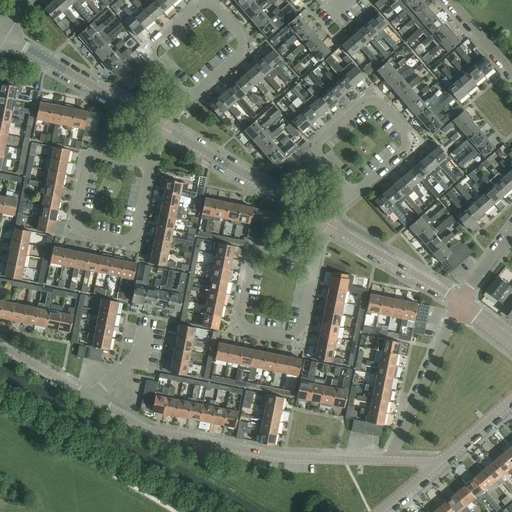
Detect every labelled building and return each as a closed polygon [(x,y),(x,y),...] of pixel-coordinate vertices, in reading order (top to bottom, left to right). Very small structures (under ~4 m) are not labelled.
[(69,0),(56,0),(55,1),(64,12),(64,13),(72,23),(77,19),(68,9),(73,5),(73,4),(69,0)] [(69,0),(73,4),(73,5),(88,22),(93,19),(81,6),(86,2),(84,0),(69,0)] [(84,0),(86,2),(97,15),(101,12),(90,0),(84,0)] [(121,0),(118,0),(111,7),(115,12),(125,4),(121,0)] [(137,0),(134,0),(133,2),(139,10),(134,14),(137,18),(136,18),(146,28),(155,21),(145,10),(146,10),(137,0)] [(146,0),(146,1),(150,6),(146,10),(145,10),(155,21),(164,13),(154,2),(155,1),(154,0),(146,0)] [(154,0),(155,1),(154,2),(164,13),(173,5),(168,0),(154,0)] [(238,0),(236,2),(243,11),(254,2),(256,0),(238,0)] [(254,2),(243,11),(251,21),(262,11),(274,0),(267,0),(265,2),(264,2),(259,7),(254,2)] [(379,0),(378,0),(374,4),(375,4),(378,8),(383,4),(379,0)] [(397,0),(396,1),(390,7),(393,10),(399,6),(403,11),(404,11),(408,7),(416,0),(397,0)] [(404,11),(398,16),(401,20),(407,14),(412,19),(416,16),(427,7),(421,0),(416,0),(408,7),(404,11)] [(55,1),(45,9),(55,20),(57,19),(64,13),(64,12),(55,1)] [(127,7),(123,10),(133,21),(127,26),(135,35),(136,37),(146,28),(136,18),(137,18),(134,14),(127,7)] [(278,7),(272,13),(275,16),(276,15),(281,11),(278,7)] [(412,19),(406,25),(409,28),(415,23),(416,24),(420,29),(435,16),(427,7),(416,16),(412,19)] [(270,20),(259,29),(267,39),(297,13),(293,8),(280,20),(276,15),(275,16),(270,20)] [(262,11),(251,21),(259,29),(270,20),(262,11)] [(81,35),(79,37),(83,41),(84,40),(88,44),(103,31),(117,19),(113,14),(97,27),(93,23),(90,25),(80,35),(81,35)] [(378,14),(369,22),(382,37),(383,39),(384,38),(395,51),(399,47),(388,34),(387,34),(383,29),(388,25),(380,16),(378,14)] [(298,15),(269,41),(274,47),(279,43),(276,40),(280,36),(281,38),(291,29),(295,34),(296,34),(306,25),(298,15)] [(420,29),(406,40),(410,45),(424,33),(428,37),(432,34),(443,25),(435,16),(420,29)] [(60,22),(58,24),(63,30),(67,27),(61,21),(60,22)] [(369,22),(360,30),(369,41),(370,40),(381,54),(385,50),(378,41),(382,37),(369,22)] [(89,45),(87,46),(91,50),(93,49),(96,53),(107,44),(125,28),(121,23),(109,33),(107,35),(103,31),(88,44),(89,45)] [(295,34),(285,43),(289,47),(297,40),(301,44),(303,43),(314,34),(306,25),(296,34),(295,34)] [(428,37),(421,43),(424,46),(430,41),(431,42),(433,41),(437,45),(440,43),(450,34),(451,33),(451,31),(448,27),(446,27),(445,28),(443,25),(432,34),(428,37)] [(405,26),(400,31),(402,34),(408,29),(405,26)] [(355,34),(351,38),(360,49),(372,61),(371,62),(376,67),(380,63),(365,45),(369,41),(360,30),(359,31),(358,30),(354,33),(355,34)] [(301,44),(293,52),(296,56),(307,47),(311,52),(322,43),(314,34),(303,43),(301,44)] [(435,46),(429,52),(432,56),(439,51),(443,47),(448,53),(449,52),(459,43),(458,43),(459,42),(459,41),(456,37),(454,36),(453,37),(450,34),(440,43),(437,45),(435,46)] [(351,38),(341,46),(351,57),(360,49),(351,38)] [(122,39),(115,46),(117,49),(118,50),(125,44),(122,39)] [(311,52),(301,61),(304,65),(313,57),(318,63),(319,61),(330,52),(322,43),(311,52)] [(107,44),(96,53),(104,62),(115,53),(114,52),(107,44)] [(460,46),(455,50),(467,63),(462,68),(466,72),(476,84),(485,75),(472,59),(471,60),(463,50),(460,47),(460,46)] [(477,55),(472,59),(485,75),(494,68),(475,47),(472,49),(477,55)] [(103,63),(103,65),(106,69),(108,69),(109,68),(112,71),(117,67),(121,63),(126,59),(130,55),(133,53),(128,48),(122,54),(118,50),(115,53),(104,62),(103,63)] [(273,50),(264,58),(273,69),(278,75),(284,81),(289,78),(281,69),(281,66),(285,63),(283,61),(273,50)] [(385,50),(381,54),(385,59),(390,56),(385,50)] [(133,53),(130,55),(139,65),(144,61),(135,51),(133,53)] [(130,55),(126,59),(134,69),(139,65),(130,55)] [(331,56),(325,60),(329,65),(335,60),(331,56)] [(346,56),(343,58),(348,65),(343,69),(356,85),(364,78),(355,67),(346,56)] [(264,58),(255,66),(264,77),(273,87),(277,84),(273,79),(278,75),(273,69),(264,58)] [(403,58),(398,63),(400,67),(406,62),(403,58)] [(455,58),(451,62),(461,73),(455,78),(457,80),(467,92),(468,93),(469,92),(473,89),(473,88),(473,87),(475,84),(476,84),(466,72),(462,68),(455,58)] [(126,59),(121,63),(130,73),(134,69),(126,59)] [(337,63),(335,60),(329,65),(338,75),(335,78),(338,81),(347,92),(356,85),(343,69),(342,69),(337,63)] [(299,62),(293,68),(296,72),(302,66),(299,62)] [(371,62),(363,69),(368,74),(376,67),(371,62)] [(387,62),(376,71),(384,81),(395,71),(387,62)] [(121,63),(117,67),(125,77),(130,73),(121,63)] [(255,66),(246,74),(255,85),(264,95),(269,92),(260,81),(264,77),(255,66)] [(117,67),(112,71),(116,75),(121,81),(125,77),(117,67)] [(395,71),(384,81),(392,90),(403,80),(403,81),(414,71),(411,67),(405,72),(399,76),(395,71)] [(445,67),(441,71),(449,79),(453,84),(448,89),(447,89),(457,100),(458,100),(459,101),(464,97),(464,96),(463,95),(466,92),(467,92),(457,80),(455,78),(448,70),(445,67)] [(329,71),(325,74),(330,80),(329,80),(331,82),(326,87),(327,87),(327,88),(329,90),(338,101),(347,92),(338,81),(335,78),(329,71)] [(246,74),(237,82),(246,93),(255,85),(246,74)] [(403,80),(392,90),(400,99),(411,90),(422,80),(418,76),(407,85),(403,81),(403,80)] [(320,79),(316,82),(321,89),(316,94),(320,97),(329,108),(328,109),(329,110),(330,110),(335,106),(335,105),(334,104),(337,102),(338,101),(329,90),(327,88),(327,87),(326,87),(325,86),(326,85),(320,79)] [(231,87),(228,90),(237,101),(246,111),(253,118),(256,115),(245,102),(241,97),(246,93),(237,82),(236,81),(235,81),(230,85),(230,86),(231,87)] [(0,83),(0,82),(0,92),(0,93),(0,96),(15,99),(15,100),(32,103),(33,103),(37,104),(38,102),(40,92),(32,90),(31,97),(16,94),(18,87),(10,86),(10,85),(10,84),(1,82),(0,83)] [(427,85),(421,91),(424,94),(430,89),(427,85)] [(294,87),(291,89),(298,98),(303,103),(297,108),(311,124),(320,116),(306,101),(301,95),(294,87)] [(312,96),(306,101),(320,116),(328,109),(329,108),(320,97),(316,94),(310,87),(307,90),(312,96)] [(228,90),(219,98),(228,109),(229,108),(245,126),(249,122),(238,109),(235,108),(232,105),(237,101),(228,90)] [(411,90),(400,99),(408,108),(419,99),(411,90)] [(249,97),(255,104),(259,100),(253,93),(249,97)] [(419,99),(408,108),(416,117),(426,108),(438,98),(435,94),(429,99),(428,99),(423,104),(419,99)] [(0,108),(13,111),(29,114),(35,115),(37,106),(37,104),(33,103),(32,103),(31,110),(14,106),(15,100),(15,99),(0,96),(0,108)] [(426,108),(416,117),(424,126),(434,117),(435,117),(439,113),(453,100),(449,96),(431,113),(426,108)] [(219,98),(209,106),(228,127),(232,123),(223,113),(228,109),(219,98)] [(41,102),(37,120),(44,121),(44,125),(49,126),(49,122),(53,105),(48,104),(49,102),(48,101),(43,100),(42,101),(41,102)] [(292,103),(288,106),(297,117),(291,122),(301,133),(311,124),(297,108),(292,103)] [(53,105),(49,122),(56,123),(51,144),(56,145),(61,125),(65,107),(53,105)] [(65,107),(61,125),(67,126),(66,130),(71,131),(72,127),(73,127),(77,109),(72,108),(72,107),(71,106),(66,105),(65,106),(65,107)] [(434,117),(424,126),(432,135),(454,116),(456,114),(461,109),(458,105),(447,115),(439,113),(435,117),(434,117)] [(0,120),(11,123),(17,124),(20,125),(21,120),(18,119),(12,118),(13,111),(0,108),(0,120)] [(77,109),(73,127),(85,130),(86,124),(87,118),(89,112),(77,109)] [(255,121),(244,131),(252,140),(267,128),(282,115),(278,111),(270,118),(271,118),(260,127),(255,121)] [(89,112),(87,118),(101,121),(102,115),(89,112)] [(463,112),(442,130),(445,133),(451,127),(452,128),(455,125),(460,130),(471,121),(472,120),(472,118),(468,114),(467,114),(466,115),(463,112)] [(29,114),(27,126),(32,127),(35,115),(29,114)] [(87,118),(86,124),(99,126),(101,121),(87,118)] [(0,132),(8,135),(11,124),(11,123),(0,120),(0,132)] [(471,121),(460,130),(468,139),(479,130),(471,121)] [(86,124),(85,130),(98,132),(99,126),(86,124)] [(27,126),(24,138),(30,139),(32,127),(27,126)] [(267,128),(252,140),(260,149),(271,140),(282,131),(279,127),(272,134),(267,128)] [(85,130),(84,135),(97,138),(98,132),(85,130)] [(458,148),(453,152),(456,155),(461,151),(467,146),(469,146),(473,151),(476,148),(487,139),(479,130),(468,139),(458,148)] [(0,132),(0,145),(6,146),(8,135),(0,132)] [(456,133),(450,138),(453,142),(459,137),(456,133)] [(84,135),(83,141),(96,144),(97,138),(84,135)] [(287,136),(280,141),(283,146),(284,146),(290,140),(287,136)] [(24,138),(22,149),(28,151),(30,139),(24,138)] [(473,151),(461,161),(465,165),(479,152),(484,158),(484,157),(495,148),(487,139),(476,148),(473,151)] [(271,140),(260,149),(268,158),(279,149),(271,140)] [(279,149),(268,158),(276,167),(276,168),(281,163),(285,159),(290,156),(294,152),(298,149),(297,148),(295,145),(289,151),(288,150),(284,154),(279,149)] [(430,153),(429,154),(438,165),(442,169),(454,183),(464,175),(459,170),(454,175),(446,165),(446,163),(450,159),(448,157),(444,153),(438,146),(437,145),(436,145),(431,149),(431,150),(432,151),(430,153)] [(55,147),(52,160),(68,163),(70,151),(55,147)] [(298,149),(294,152),(303,162),(308,157),(299,147),(298,149)] [(22,149),(20,161),(25,162),(28,151),(22,149)] [(499,149),(496,152),(500,157),(504,154),(499,149)] [(294,152),(290,156),(298,165),(303,162),(294,152)] [(423,159),(420,162),(433,177),(438,183),(442,180),(438,174),(438,173),(442,169),(438,165),(429,154),(428,153),(427,153),(422,156),(422,158),(423,159)] [(290,156),(285,159),(294,169),(298,165),(290,156)] [(285,159),(281,163),(289,173),(294,169),(285,159)] [(486,159),(482,163),(486,168),(491,164),(486,159)] [(503,159),(499,162),(505,169),(508,167),(507,166),(508,165),(503,159)] [(52,160),(50,172),(66,175),(68,163),(52,160)] [(20,161),(17,174),(23,175),(25,162),(20,161)] [(420,162),(411,170),(420,181),(420,180),(436,198),(440,195),(429,182),(428,181),(433,177),(420,162)] [(281,163),(276,168),(285,177),(289,173),(281,163)] [(490,181),(489,182),(502,197),(511,189),(502,178),(503,178),(494,167),(490,170),(495,176),(490,181)] [(411,170),(402,177),(414,192),(420,199),(424,196),(419,190),(420,189),(415,185),(420,181),(411,170)] [(503,178),(502,178),(511,189),(511,171),(511,170),(503,178)] [(48,183),(47,183),(63,187),(66,175),(50,172),(48,183)] [(485,185),(481,189),(485,193),(484,194),(493,205),(502,197),(489,182),(490,181),(485,175),(481,178),(486,184),(485,185)] [(402,177),(393,185),(402,196),(405,200),(413,209),(418,215),(422,211),(417,205),(409,196),(414,192),(402,177)] [(165,178),(163,186),(164,187),(165,187),(164,192),(180,195),(185,196),(196,198),(202,200),(205,188),(198,186),(197,193),(187,191),(188,185),(187,184),(185,184),(183,183),(173,181),(174,180),(173,179),(165,178)] [(25,179),(22,191),(28,192),(28,191),(29,185),(46,188),(45,195),(61,198),(63,187),(47,183),(48,183),(30,180),(29,180),(25,179)] [(443,181),(440,184),(444,189),(448,186),(443,181)] [(459,183),(455,186),(471,205),(466,209),(466,210),(475,221),(476,220),(477,221),(478,221),(482,218),(482,217),(481,216),(484,213),(475,202),(475,201),(459,183)] [(475,183),(472,186),(477,192),(476,193),(480,197),(475,201),(475,202),(484,213),(493,205),(484,194),(485,193),(481,189),(475,183)] [(387,190),(383,193),(393,204),(409,223),(413,220),(407,213),(408,213),(400,204),(405,200),(402,196),(393,185),(392,184),(390,185),(386,188),(386,190),(387,190)] [(450,190),(446,194),(451,199),(450,200),(459,210),(459,211),(454,216),(456,218),(464,227),(466,229),(475,221),(466,210),(466,209),(457,199),(450,190)] [(22,191),(20,203),(26,204),(26,203),(27,196),(31,197),(32,192),(28,191),(28,192),(22,191)] [(164,192),(162,204),(178,207),(183,208),(184,203),(185,196),(180,195),(164,192)] [(383,193),(374,201),(384,212),(388,217),(393,213),(405,227),(409,223),(393,204),(383,193)] [(6,197),(2,213),(15,216),(18,200),(19,195),(14,194),(13,199),(6,197)] [(43,206),(43,207),(58,210),(61,198),(45,195),(43,206)] [(202,214),(201,218),(208,220),(205,233),(211,234),(214,221),(218,201),(206,198),(202,214)] [(218,201),(214,221),(220,222),(220,218),(226,219),(229,203),(218,201)] [(20,203),(18,214),(23,215),(25,208),(42,212),(40,219),(56,222),(58,210),(43,207),(43,206),(26,203),(26,204),(20,203)] [(229,203),(226,219),(232,220),(231,225),(237,226),(241,205),(229,203)] [(162,204),(160,216),(176,219),(181,220),(182,214),(177,213),(178,207),(162,204)] [(241,205),(237,226),(240,226),(241,222),(250,224),(250,220),(252,214),(253,208),(241,205)] [(420,218),(409,227),(417,237),(428,227),(431,225),(447,210),(444,207),(430,219),(425,213),(420,218)] [(253,208),(252,214),(265,217),(266,210),(253,208)] [(252,214),(250,220),(264,222),(265,217),(252,214)] [(428,227),(417,237),(425,246),(436,236),(435,236),(447,227),(447,226),(455,219),(451,215),(438,227),(435,229),(431,225),(428,227)] [(160,216),(157,227),(173,231),(176,231),(177,227),(174,226),(176,219),(160,216)] [(40,219),(38,231),(54,234),(56,222),(40,219)] [(250,224),(249,226),(263,228),(264,222),(250,220),(250,224)] [(249,226),(248,231),(261,234),(263,228),(249,226)] [(155,228),(154,233),(154,235),(156,235),(155,239),(171,242),(193,247),(195,235),(188,234),(187,240),(172,237),(173,231),(157,227),(157,228),(156,227),(155,228)] [(15,229),(12,241),(28,244),(31,232),(15,229)] [(248,231),(247,238),(260,240),(261,234),(248,231)] [(436,236),(425,246),(433,255),(443,246),(455,236),(452,232),(446,237),(445,237),(440,241),(436,236)] [(155,239),(153,251),(169,254),(171,242),(155,239)] [(12,241),(10,252),(26,256),(28,244),(12,241)] [(443,246),(433,255),(441,264),(445,260),(450,256),(454,252),(459,248),(463,245),(460,241),(454,246),(453,245),(447,250),(443,246)] [(213,251),(213,255),(217,256),(233,259),(235,247),(219,244),(215,243),(213,251)] [(463,245),(459,248),(467,258),(472,254),(464,244),(463,245)] [(54,247),(51,263),(63,266),(66,250),(54,247)] [(459,248),(454,252),(463,262),(467,258),(459,248)] [(66,250),(63,266),(74,268),(75,268),(78,252),(66,250)] [(153,251),(150,263),(166,266),(175,268),(176,263),(167,261),(169,254),(153,251)] [(10,252),(8,264),(24,267),(26,256),(10,252)] [(74,268),(72,277),(77,278),(79,269),(86,270),(87,270),(90,254),(78,252),(75,268),(74,268)] [(454,252),(450,256),(458,265),(463,262),(454,252)] [(86,270),(84,278),(90,279),(91,271),(98,273),(101,257),(90,254),(87,270),(86,270)] [(101,257),(98,273),(110,275),(113,259),(113,258),(113,257),(112,256),(107,255),(106,256),(106,258),(101,257)] [(211,263),(210,267),(230,271),(233,259),(217,256),(215,264),(211,263)] [(450,256),(445,260),(454,269),(458,265),(450,256)] [(113,259),(110,275),(122,277),(125,261),(124,261),(125,260),(124,260),(124,259),(119,258),(118,259),(117,260),(113,259)] [(445,260),(441,264),(449,273),(454,269),(445,260)] [(125,261),(122,277),(133,280),(134,280),(137,264),(125,261)] [(8,264),(5,276),(21,280),(24,267),(8,264)] [(136,283),(133,302),(145,305),(148,288),(147,288),(152,266),(146,265),(142,284),(136,283)] [(210,267),(209,272),(213,273),(212,279),(228,283),(231,281),(232,276),(230,274),(230,271),(210,267)] [(161,285),(156,307),(168,309),(172,289),(172,288),(172,287),(171,287),(174,270),(169,270),(167,284),(163,286),(161,285)] [(40,271),(38,283),(43,284),(46,272),(40,271)] [(172,289),(168,309),(180,312),(183,296),(188,273),(182,272),(179,285),(178,286),(178,289),(176,290),(172,289)] [(332,276),(329,288),(346,291),(348,279),(332,276)] [(511,287),(498,277),(487,292),(506,307),(511,300),(511,287)] [(148,288),(145,305),(156,307),(161,285),(160,285),(161,280),(156,279),(154,290),(148,288)] [(202,285),(202,289),(206,290),(205,290),(226,294),(228,283),(212,279),(210,288),(206,287),(206,286),(202,285)] [(38,309),(34,325),(46,328),(50,311),(51,304),(53,294),(54,289),(42,287),(41,292),(48,293),(46,304),(39,303),(38,309)] [(95,287),(93,294),(94,294),(106,297),(107,290),(95,287)] [(187,287),(185,298),(190,299),(191,291),(205,294),(209,295),(207,303),(223,306),(226,294),(205,290),(206,290),(202,289),(192,287),(192,288),(187,287)] [(329,288),(327,300),(343,303),(346,291),(329,288)] [(371,294),(367,312),(379,315),(383,297),(371,294)] [(383,297),(379,315),(391,317),(395,299),(383,297)] [(103,299),(100,312),(117,315),(119,303),(103,299)] [(395,299),(391,317),(402,319),(403,319),(406,301),(395,299)] [(327,300),(324,312),(341,315),(343,303),(327,300)] [(511,300),(506,307),(503,312),(511,318),(511,300)] [(402,319),(401,325),(406,326),(407,320),(415,321),(416,316),(417,310),(418,304),(406,301),(403,319),(402,319)] [(2,302),(0,313),(0,318),(11,320),(14,304),(2,302)] [(202,310),(201,314),(221,318),(223,306),(207,303),(206,311),(202,310)] [(14,304),(11,320),(23,323),(26,307),(14,304)] [(50,311),(46,328),(58,330),(61,314),(62,310),(63,306),(51,304),(50,311)] [(418,304),(417,310),(429,312),(430,306),(418,304)] [(26,307),(23,323),(34,325),(38,309),(26,307)] [(61,314),(58,330),(70,333),(73,316),(75,308),(69,307),(67,315),(61,314)] [(417,310),(416,316),(428,318),(429,312),(417,310)] [(98,324),(114,327),(117,315),(100,312),(98,324)] [(324,312),(322,323),(339,327),(341,315),(324,312)] [(201,314),(200,318),(204,318),(202,327),(219,330),(219,329),(221,318),(201,314)] [(416,316),(415,321),(426,324),(428,318),(416,316)] [(415,321),(414,327),(425,330),(426,324),(415,321)] [(88,332),(88,334),(112,339),(114,327),(98,324),(95,323),(94,328),(97,329),(96,334),(88,332)] [(322,323),(320,335),(336,338),(339,327),(322,323)] [(180,325),(178,337),(198,341),(199,337),(195,336),(196,328),(180,325)] [(414,327),(412,334),(415,334),(424,336),(424,335),(425,330),(414,327)] [(73,333),(71,342),(77,343),(79,333),(73,331),(73,333)] [(88,334),(87,338),(94,339),(93,348),(97,348),(103,350),(104,350),(104,351),(108,352),(108,351),(110,351),(112,339),(88,334)] [(320,335),(317,347),(334,350),(336,338),(320,335)] [(174,342),(173,347),(174,348),(176,348),(175,349),(191,352),(193,346),(204,348),(205,342),(198,341),(178,337),(177,341),(176,341),(174,342)] [(378,338),(377,343),(379,343),(378,351),(382,351),(398,354),(399,354),(400,353),(401,348),(400,347),(399,347),(400,342),(384,339),(378,338)] [(219,343),(216,360),(228,363),(231,346),(219,343)] [(80,346),(77,358),(83,359),(86,347),(80,346)] [(86,347),(83,359),(89,360),(92,347),(86,346),(86,347)] [(231,346),(228,363),(238,365),(239,365),(243,348),(231,346)] [(92,347),(89,360),(95,361),(97,348),(93,348),(92,347)] [(315,359),(332,362),(343,364),(344,359),(333,357),(334,350),(317,347),(315,359)] [(97,348),(95,361),(101,363),(101,362),(103,350),(97,348)] [(238,365),(235,380),(236,380),(235,385),(247,388),(248,383),(241,381),(243,370),(250,371),(251,368),(255,351),(243,348),(239,365),(238,365)] [(175,349),(173,360),(193,364),(194,361),(190,360),(191,352),(175,349)] [(250,371),(249,379),(254,380),(257,369),(263,370),(266,353),(255,351),(251,368),(250,371)] [(377,351),(375,362),(379,363),(395,366),(398,354),(382,351),(378,351),(377,351)] [(266,353),(263,370),(275,372),(278,356),(266,353)] [(278,356),(275,372),(286,375),(290,358),(278,356)] [(290,358),(286,375),(298,377),(302,360),(290,358)] [(173,360),(171,373),(187,376),(188,367),(193,368),(193,364),(173,360)] [(367,360),(366,365),(379,368),(377,375),(393,378),(394,378),(396,377),(397,372),(396,370),(395,370),(395,366),(379,363),(375,362),(367,360)] [(300,383),(297,399),(309,401),(313,383),(314,377),(315,371),(317,362),(312,361),(311,361),(309,371),(307,378),(301,376),(300,381),(300,382),(300,383)] [(336,390),(332,406),(345,408),(348,390),(352,369),(347,368),(346,377),(345,377),(342,389),(336,388),(336,390)] [(375,386),(375,387),(391,390),(393,378),(377,375),(375,386)] [(313,383),(309,401),(321,404),(324,385),(326,379),(314,377),(313,383)] [(324,385),(321,404),(321,405),(322,406),(327,407),(328,407),(329,405),(332,406),(336,390),(336,388),(337,383),(338,379),(332,378),(332,382),(331,387),(324,385)] [(146,380),(145,386),(157,388),(158,382),(146,380)] [(194,385),(192,398),(188,418),(200,421),(203,405),(204,401),(198,399),(202,382),(195,380),(194,385)] [(366,385),(365,390),(374,392),(373,398),(388,401),(389,401),(390,400),(391,395),(391,394),(390,394),(391,390),(375,387),(375,386),(366,385)] [(154,405),(153,411),(164,414),(169,388),(164,387),(163,393),(156,391),(156,394),(155,400),(154,405)] [(169,388),(164,414),(176,416),(179,400),(173,399),(175,388),(170,387),(169,388)] [(246,390),(243,403),(251,404),(254,392),(246,390)] [(262,406),(282,410),(284,398),(268,395),(267,402),(263,401),(262,406)] [(359,395),(357,400),(367,402),(372,403),(370,410),(386,413),(388,401),(373,398),(368,397),(359,395)] [(179,400),(176,416),(188,418),(192,398),(188,397),(187,402),(179,400)] [(203,405),(200,421),(212,423),(215,403),(216,403),(216,401),(210,400),(209,406),(203,405)] [(142,403),(141,409),(153,411),(154,405),(142,403)] [(215,403),(212,423),(223,425),(226,409),(218,408),(219,404),(216,403),(215,403)] [(226,409),(223,425),(235,428),(236,428),(239,411),(230,410),(231,406),(227,405),(226,409)] [(257,405),(256,410),(261,411),(261,410),(265,411),(263,419),(280,422),(282,410),(262,406),(257,405)] [(361,408),(360,414),(367,415),(366,422),(372,423),(378,424),(384,425),(386,413),(370,410),(361,408)] [(240,421),(239,426),(277,434),(280,422),(263,419),(262,426),(258,425),(248,423),(240,421)] [(354,419),(352,431),(358,432),(360,420),(354,419)] [(360,420),(358,432),(364,433),(366,422),(360,420)] [(366,422),(364,433),(369,435),(372,423),(366,422)] [(372,423),(369,435),(375,436),(378,424),(372,423)] [(378,424),(375,436),(381,437),(382,437),(384,426),(384,425),(378,424)] [(239,426),(236,438),(243,439),(244,432),(256,434),(260,435),(259,442),(275,446),(277,434),(239,426)] [(500,457),(494,462),(505,475),(506,474),(510,470),(511,472),(511,463),(504,454),(500,457)] [(494,462),(485,470),(496,482),(500,479),(504,483),(509,479),(505,475),(494,462)] [(485,470),(476,478),(486,490),(496,482),(485,470)] [(476,478),(466,486),(477,498),(479,501),(479,502),(484,498),(485,498),(497,511),(502,509),(486,490),(476,478)] [(466,486),(457,494),(467,506),(473,502),(475,505),(479,501),(477,498),(466,486)] [(457,494),(447,501),(456,511),(472,511),(467,506),(457,494)] [(508,497),(502,501),(506,505),(511,501),(508,497)] [(456,511),(447,501),(438,509),(440,511),(456,511)]
